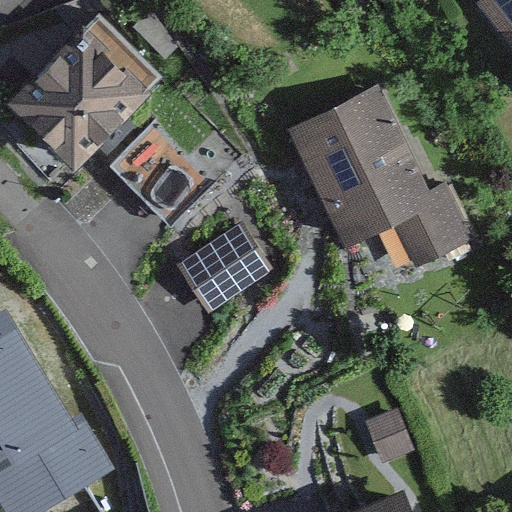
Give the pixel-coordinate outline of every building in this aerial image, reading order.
[(33,0),(0,0),(0,26),(37,9),(33,0)] [(511,0),(476,0),(472,3),(511,56),(511,0)] [(92,13),(0,108),(0,112),(73,183),(167,85),(92,13)] [(377,84),(283,126),(341,255),(377,239),(395,279),(479,241),(455,187),(428,199),(377,84)] [(249,222),(177,270),(215,326),(287,278),(249,222)] [(22,330),(0,343),(0,502),(6,511),(57,511),(116,474),(22,330)] [(416,511),(411,497),(369,511),(416,511)]
